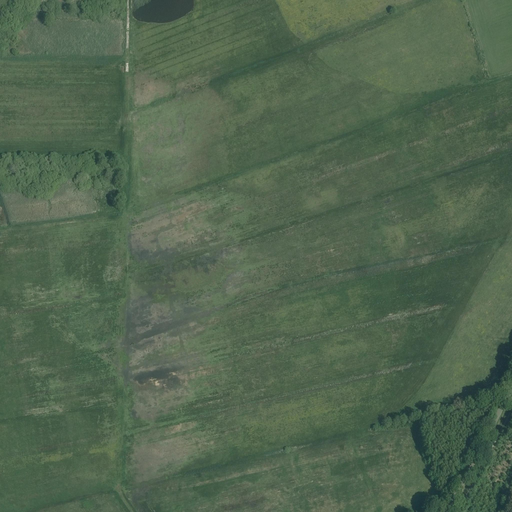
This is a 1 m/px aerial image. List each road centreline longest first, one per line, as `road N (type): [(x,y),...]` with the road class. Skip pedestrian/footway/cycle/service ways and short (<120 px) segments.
road 1 (track): [(133,511),(119,491),(128,0)]
road 2 (unclassified): [(446,511),(511,387)]
